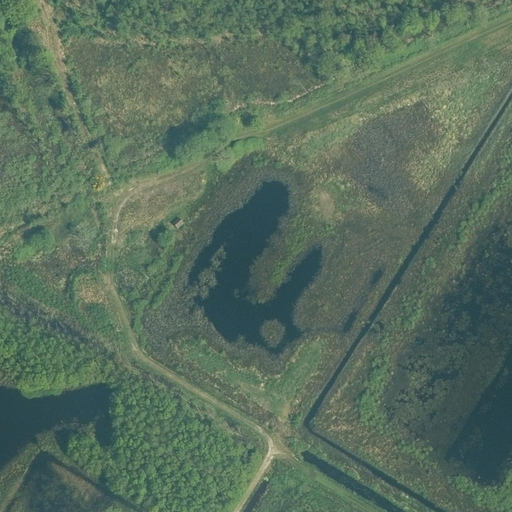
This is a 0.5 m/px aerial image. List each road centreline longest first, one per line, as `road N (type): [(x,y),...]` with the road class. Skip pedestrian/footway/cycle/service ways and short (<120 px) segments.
road 1 (track): [(511,18),(219,149),(136,190),(116,209),(112,289),(137,353),(270,442),(269,458),(236,511)]
road 2 (track): [(87,135),(41,0)]
